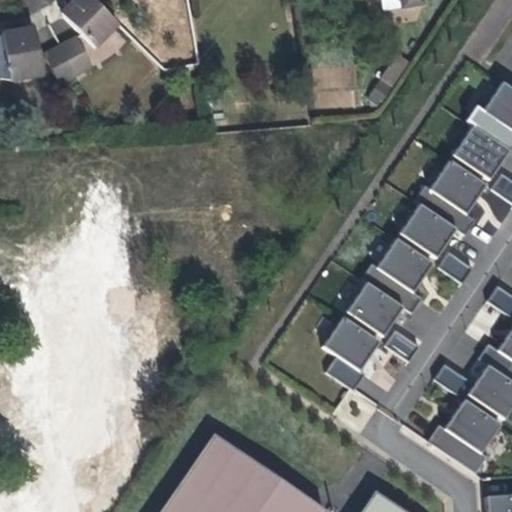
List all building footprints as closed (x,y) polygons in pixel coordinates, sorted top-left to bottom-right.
[(90,0),(77,0),(68,9),(65,12),(61,16),(93,49),(117,27),(90,0)] [(65,6),(68,9),(77,0),(63,0),(64,0),(65,6)] [(397,0),(400,11),(421,7),(420,0),(397,0)] [(11,29),(11,36),(24,34),(22,27),(20,24),(12,26),(11,29)] [(33,32),(24,34),(11,36),(8,37),(1,39),(9,83),(41,77),(33,32)] [(75,39),(59,47),(75,76),(90,68),(75,39)] [(59,84),(75,76),(59,47),(44,55),(59,84)] [(397,54),(366,97),(377,105),(408,63),(397,54)] [(511,91),(503,84),(485,112),(477,107),(469,123),(494,140),(502,125),(511,131),(511,91)] [(508,152),(472,127),(452,156),(489,181),(499,167),(508,152)] [(483,189),(448,166),(429,193),(424,190),(414,204),(462,236),(470,223),(463,218),(473,203),(483,189)] [(511,182),(501,175),(492,189),(511,204),(511,182)] [(454,231),(418,206),(398,235),(435,260),(447,242),(454,231)] [(430,264),(395,241),(376,269),(371,265),(361,279),(409,311),(418,299),(410,293),(417,282),(430,264)] [(471,269),(447,253),(438,267),(460,284),(471,269)] [(401,309),(365,284),(345,313),(382,338),(392,322),(401,309)] [(511,315),(511,298),(496,288),(487,302),(510,319),(511,315)] [(377,344),(342,319),(323,347),(336,357),(326,371),(353,390),(365,376),(359,370),(368,357),(377,344)] [(511,328),(505,339),(498,350),(486,343),(478,359),(504,376),(511,361),(511,328)] [(418,349),(395,332),(385,347),(408,363),(418,349)] [(466,381),(443,364),(434,379),(456,395),(466,381)] [(511,382),(504,376),(487,366),(478,379),(467,394),(504,420),(511,406),(511,382)] [(497,425),(463,402),(455,414),(444,430),(439,426),(429,440),(476,473),(485,460),(477,454),(497,425)] [(397,511),(377,497),(366,511),(319,511),(212,438),(160,511),(397,511)] [(511,511),(511,496),(486,499),(487,511),(511,511)]
